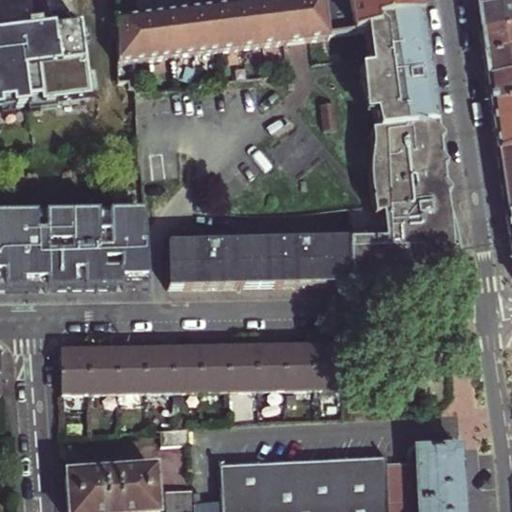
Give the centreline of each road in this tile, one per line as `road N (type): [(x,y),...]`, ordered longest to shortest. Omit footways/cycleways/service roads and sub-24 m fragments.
road 1 (residential): [(30,321),(490,318)]
road 2 (tertiary): [(444,0),(490,318)]
road 3 (residential): [(41,511),(30,321)]
road 4 (tertiary): [(490,318),(505,486)]
